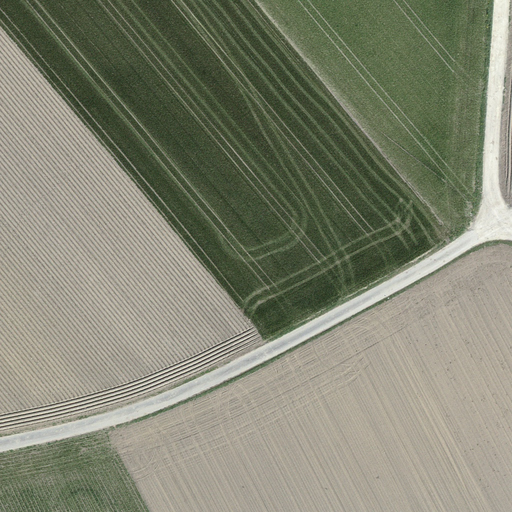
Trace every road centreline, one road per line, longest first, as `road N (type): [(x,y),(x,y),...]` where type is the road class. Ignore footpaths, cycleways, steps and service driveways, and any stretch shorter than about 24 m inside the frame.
road 1 (unclassified): [(511,215),(219,375),(108,419),(0,445)]
road 2 (track): [(489,228),(504,0)]
